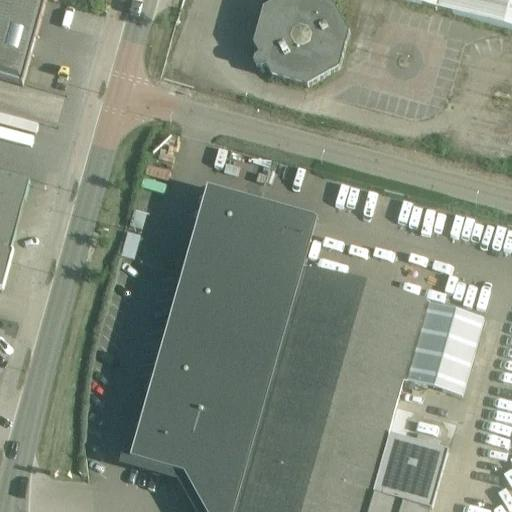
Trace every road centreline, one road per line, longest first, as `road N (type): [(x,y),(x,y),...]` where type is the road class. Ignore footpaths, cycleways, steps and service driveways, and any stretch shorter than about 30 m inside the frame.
road 1 (unclassified): [(7,511),(116,97)]
road 2 (unclassified): [(116,97),(511,203)]
